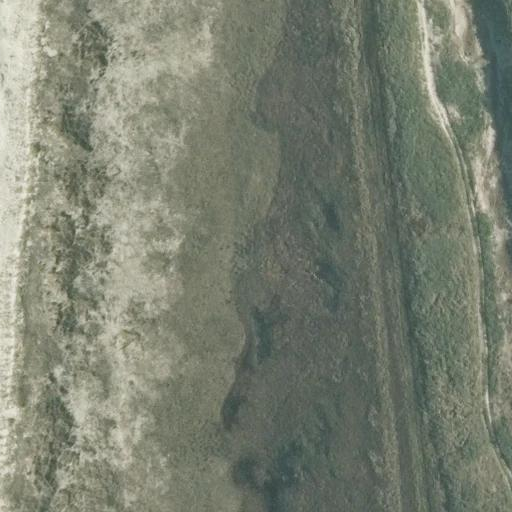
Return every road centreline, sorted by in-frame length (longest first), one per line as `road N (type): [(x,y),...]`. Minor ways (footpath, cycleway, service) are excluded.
road 1 (track): [(430,511),(403,359),(367,0)]
road 2 (track): [(511,480),(491,417),(469,180),(433,110),(422,0)]
